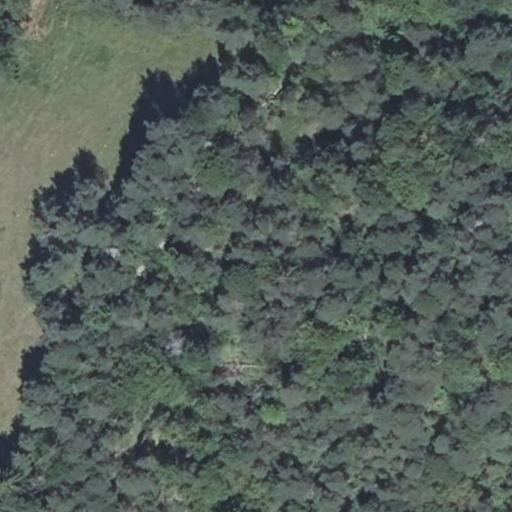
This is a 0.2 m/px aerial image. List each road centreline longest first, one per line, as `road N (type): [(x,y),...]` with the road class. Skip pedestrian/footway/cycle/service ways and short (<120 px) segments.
road 1 (track): [(346,8),(260,90),(145,264)]
road 2 (track): [(511,67),(472,23),(418,5),(346,8)]
